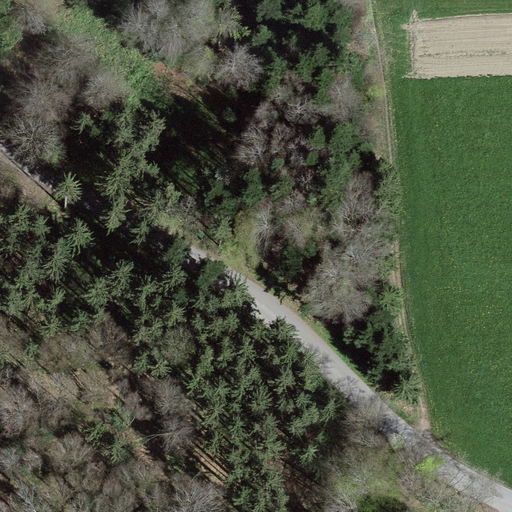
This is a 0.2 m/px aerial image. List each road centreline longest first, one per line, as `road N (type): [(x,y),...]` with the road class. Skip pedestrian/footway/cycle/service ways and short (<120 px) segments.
road 1 (unclassified): [(511,499),(432,459),(320,351),(240,289),(163,237),(0,149)]
road 2 (track): [(368,0),(388,101),(399,273),(432,459)]
